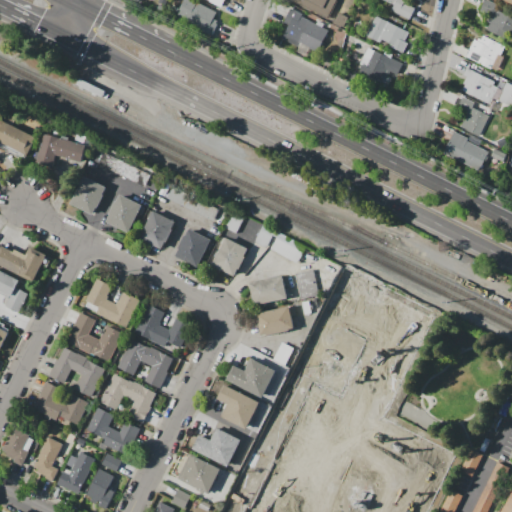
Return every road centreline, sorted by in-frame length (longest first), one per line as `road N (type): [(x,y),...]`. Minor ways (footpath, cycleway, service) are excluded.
road 1 (trunk): [(66,35),(511,260)]
road 2 (residential): [(129,511),(226,314),(84,243),(21,199)]
road 3 (trunk): [(511,220),(167,49)]
road 4 (residential): [(84,243),(0,413)]
road 5 (residential): [(414,128),(250,41)]
road 6 (residential): [(414,128),(423,122),(449,0)]
